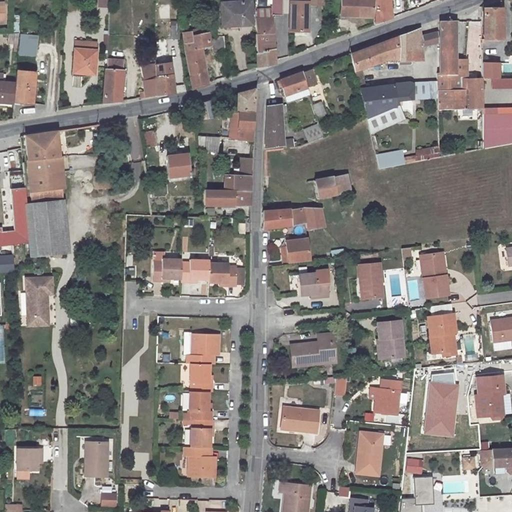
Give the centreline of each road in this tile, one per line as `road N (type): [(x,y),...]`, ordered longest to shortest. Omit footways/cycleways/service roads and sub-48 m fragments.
road 1 (secondary): [(0,133),(179,102),(264,78)]
road 2 (residential): [(254,309),(264,78)]
road 3 (secondary): [(264,78),(465,0)]
road 4 (residential): [(250,495),(254,309)]
road 5 (residential): [(235,308),(232,493)]
